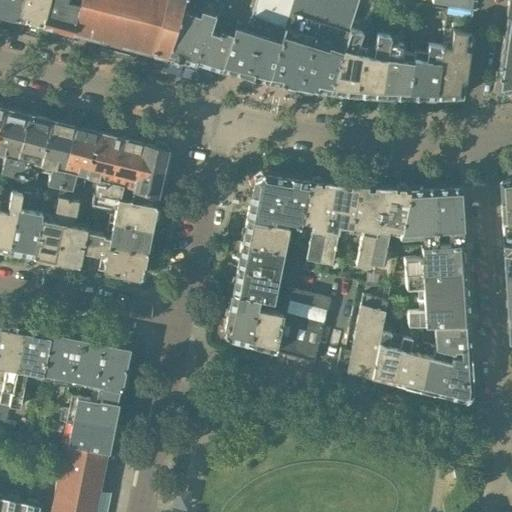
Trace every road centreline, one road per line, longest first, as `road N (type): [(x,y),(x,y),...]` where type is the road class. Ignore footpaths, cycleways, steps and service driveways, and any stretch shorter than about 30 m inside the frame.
road 1 (residential): [(172,361),(499,439)]
road 2 (residential): [(499,439),(476,141)]
road 3 (residential): [(476,141),(311,139),(221,119)]
road 4 (residential): [(221,119),(0,59)]
road 5 (residential): [(179,323),(221,119)]
road 6 (residential): [(179,323),(0,284)]
road 7 (residential): [(142,511),(172,361)]
road 8 (residential): [(476,141),(489,0)]
